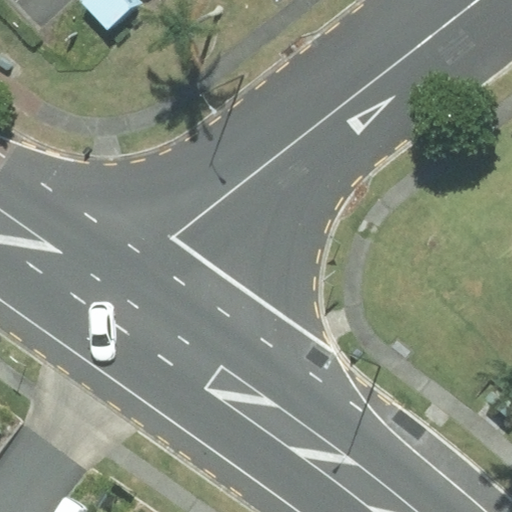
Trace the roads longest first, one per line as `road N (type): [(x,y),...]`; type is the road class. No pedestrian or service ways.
road 1 (residential): [(109,292),(476,0)]
road 2 (tertiary): [(109,292),(391,511)]
road 3 (tertiary): [(0,219),(109,292)]
